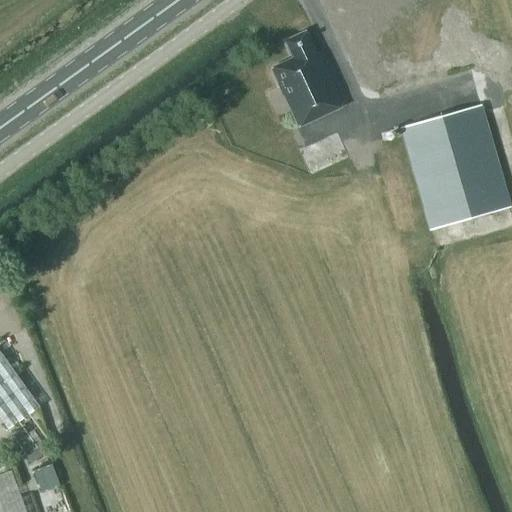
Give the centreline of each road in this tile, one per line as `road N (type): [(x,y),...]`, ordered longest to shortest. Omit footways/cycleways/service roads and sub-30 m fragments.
road 1 (unclassified): [(0,173),(240,0)]
road 2 (primary): [(0,128),(178,0)]
